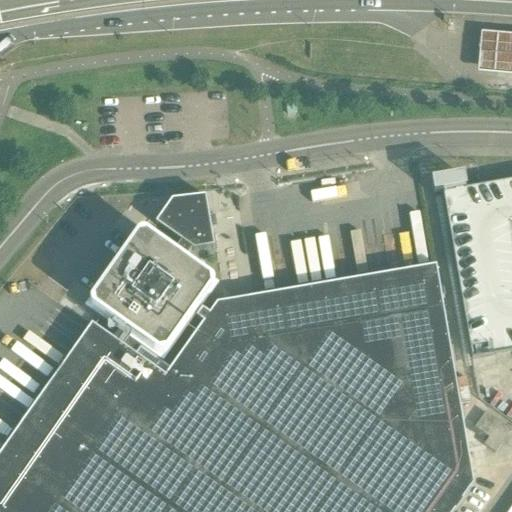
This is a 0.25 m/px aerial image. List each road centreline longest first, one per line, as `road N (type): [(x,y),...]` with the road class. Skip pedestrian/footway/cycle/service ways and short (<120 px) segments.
road 1 (unclassified): [(511,135),(378,137),(200,167),(86,172),(46,193),(0,248)]
road 2 (secondary): [(0,41),(228,13),(511,12)]
